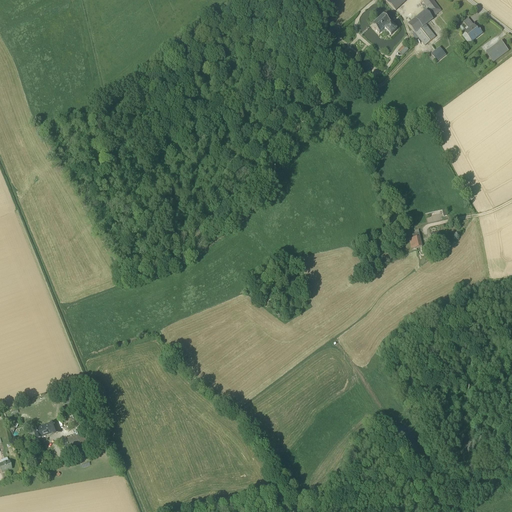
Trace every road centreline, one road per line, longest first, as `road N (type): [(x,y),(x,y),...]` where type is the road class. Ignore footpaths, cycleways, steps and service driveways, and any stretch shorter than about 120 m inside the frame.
road 1 (track): [(401,14),(418,47),(378,88),(352,72),(340,79),(170,262),(119,282)]
road 2 (track): [(511,367),(385,421)]
